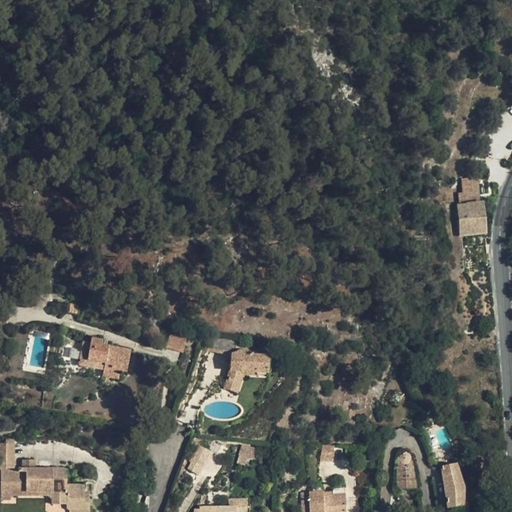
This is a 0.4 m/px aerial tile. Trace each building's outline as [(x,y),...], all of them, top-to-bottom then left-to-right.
[(480,202),(478,177),(461,179),(463,193),(456,193),(457,205),(480,202)] [(486,233),(482,202),(480,202),(457,205),(460,235),(486,233)] [(67,303),(65,311),(77,314),(79,305),(67,303)] [(182,352),(186,339),(170,334),(166,347),(182,352)] [(130,350),(101,345),(102,340),(91,337),(90,343),(83,342),(79,364),(103,369),(102,376),(118,379),(119,370),(127,372),(130,350)] [(70,364),(74,344),(62,341),(58,361),(70,364)] [(256,372),(268,373),(268,356),(247,355),(247,351),(230,350),(229,372),(244,372),(256,372)] [(229,372),(224,389),(237,393),(243,376),(244,372),(229,372)] [(6,444),(0,443),(0,468),(1,469),(1,497),(11,498),(12,498),(13,497),(13,496),(13,495),(13,491),(49,491),(49,495),(51,498),(52,504),(67,504),(66,509),(69,510),(89,511),(89,492),(85,492),(85,486),(84,485),(84,484),(67,484),(66,469),(36,468),(25,468),(14,468),(14,444),(6,444)] [(227,447),(221,444),(216,452),(222,455),(227,447)] [(256,448),(242,444),(239,455),(237,463),(245,466),(247,457),(253,459),(256,448)] [(321,460),(333,460),(333,445),(321,445),(321,460)] [(203,453),(194,462),(202,470),(217,454),(203,453)] [(397,464),(397,481),(416,481),(415,475),(415,467),(413,461),(410,455),(408,455),(408,454),(406,454),(405,454),(403,454),(402,454),(400,457),(397,464)] [(465,489),(457,465),(441,467),(448,509),(464,507),(465,489)] [(324,492),(301,494),(301,511),(346,511),(346,488),(335,488),(334,489),(333,489),(332,490),(332,492),(332,495),(324,495),(324,492)] [(229,499),(229,507),(199,507),(199,510),(194,510),(193,511),(247,511),(248,499),(229,499)]
